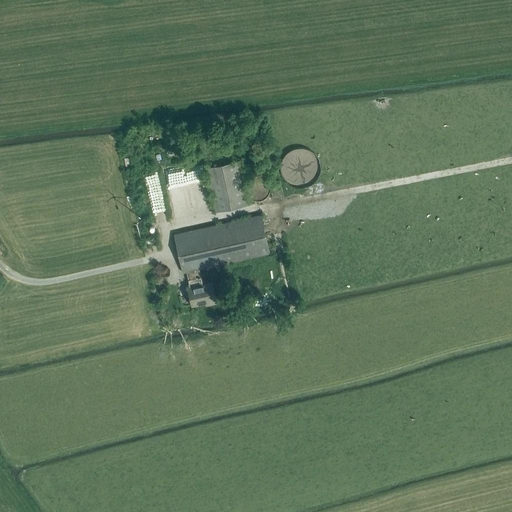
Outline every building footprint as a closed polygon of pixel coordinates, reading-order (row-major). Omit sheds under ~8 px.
[(302,148),(301,148),(298,148),(297,148),(296,148),(294,149),(293,149),(292,150),(291,150),(289,151),(288,152),(287,153),(286,154),(285,155),(284,156),(284,157),(283,158),(282,159),(282,161),(281,163),(281,164),(281,166),(281,167),(281,168),(281,170),(281,171),(281,172),(282,174),(282,175),(283,176),(283,178),(284,179),(285,180),(286,181),(287,182),(288,183),(289,184),(292,186),(294,186),(295,187),(296,187),(298,187),(299,188),(301,188),(303,187),(304,187),(305,187),(307,187),(308,186),(309,186),(311,185),(312,184),(313,183),(314,182),(315,181),(316,180),(317,179),(318,177),(319,176),(319,174),(320,172),(320,170),(320,169),(320,168),(320,166),(320,165),(320,163),(320,162),(319,160),(318,159),(318,158),(317,156),(316,155),(315,154),(314,153),(313,152),(312,151),(310,150),(309,149),(307,149),(306,148),(304,148),(302,148)] [(240,161),(205,168),(215,212),(249,204),(240,161)] [(260,178),(259,178),(257,178),(256,178),(254,179),(253,180),(251,181),(250,182),(249,183),(248,184),(248,185),(247,186),(247,187),(247,189),(247,190),(247,191),(247,192),(247,194),(248,195),(249,197),(250,198),(251,199),(252,200),(253,201),(255,201),(256,202),(258,202),(259,202),(260,202),(262,201),(263,201),(265,200),(266,199),(267,198),(268,197),(269,195),(270,194),(270,193),(270,192),(270,190),(270,189),(270,188),(270,187),(270,186),(269,185),(269,184),(268,182),(267,181),(266,181),(265,180),(263,179),(262,179),(261,178),(260,178)] [(174,233),(183,272),(187,271),(191,287),(189,287),(193,304),(206,301),(207,304),(217,301),(212,282),(203,284),(199,268),(270,252),(262,214),(174,233)] [(150,231),(152,243),(158,241),(156,230),(150,231)]
